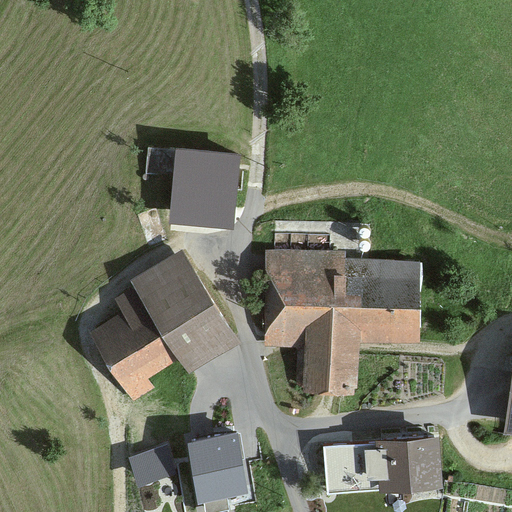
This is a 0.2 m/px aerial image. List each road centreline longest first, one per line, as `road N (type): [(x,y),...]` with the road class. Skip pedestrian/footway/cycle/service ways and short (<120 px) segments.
road 1 (track): [(255,0),(264,90),(238,301),(302,511)]
road 2 (track): [(511,240),(360,187),(252,206)]
road 3 (track): [(123,511),(127,450),(137,429),(260,387)]
